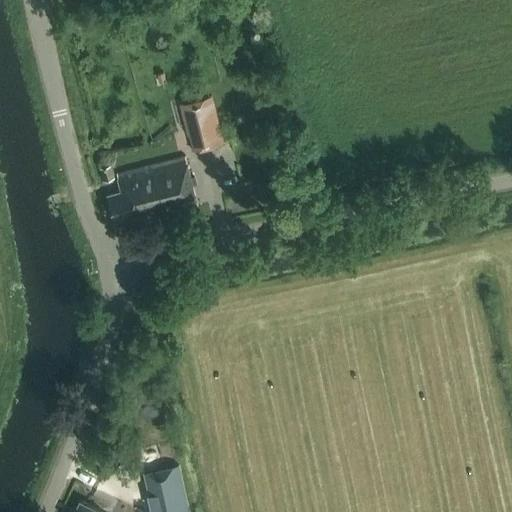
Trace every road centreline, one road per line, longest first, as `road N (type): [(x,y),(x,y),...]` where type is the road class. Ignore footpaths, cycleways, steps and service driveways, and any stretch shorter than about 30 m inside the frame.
road 1 (unclassified): [(107,265),(511,178)]
road 2 (unclassified): [(107,265),(31,0)]
road 3 (unclassified): [(45,511),(110,317),(107,265)]
